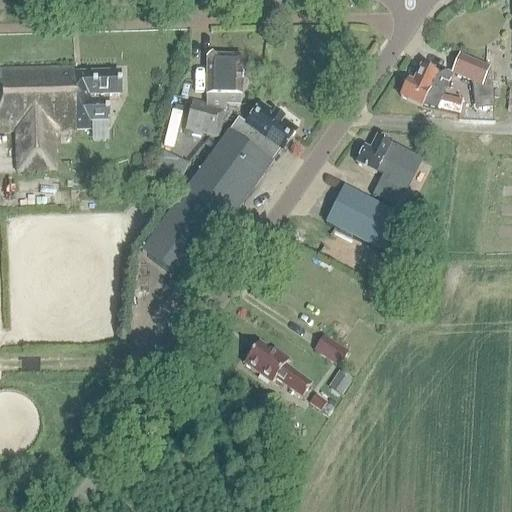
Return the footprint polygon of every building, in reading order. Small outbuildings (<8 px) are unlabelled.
[(241,58),(211,57),(206,62),(205,106),(191,102),(184,131),(217,140),(226,107),(240,107),(240,96),(241,58)] [(454,77),(470,83),(472,97),(492,95),(489,70),(458,57),(452,73),(455,75),(454,77)] [(399,98),(420,108),(421,106),(458,116),(461,103),(441,98),(450,77),(444,74),(439,77),(420,68),(412,84),(407,81),(399,98)] [(74,74),(74,69),(0,70),(0,133),(15,133),(16,174),(24,173),(54,172),(53,131),(91,130),(90,123),(107,123),(106,97),(119,96),(119,73),(74,74)] [(141,253),(180,281),(229,213),(234,217),(280,152),(281,153),(296,132),(282,122),(283,121),(274,115),(273,115),(260,106),(245,126),(237,120),(190,185),(141,253)] [(363,148),(355,165),(362,168),(385,179),(390,181),(388,184),(404,192),(410,179),(415,180),(424,162),(376,138),(369,151),(363,148)] [(175,158),(169,170),(182,176),(187,164),(175,158)] [(387,187),(381,201),(407,214),(413,199),(387,187)] [(342,190),(325,225),(385,255),(402,220),(342,190)] [(346,354),(322,339),(314,352),(336,367),(346,354)] [(258,344),(243,365),(270,385),(274,380),(301,399),(310,386),(284,367),(288,361),(273,351),(271,354),(258,344)] [(351,380),(341,374),(330,390),(339,397),(351,380)] [(308,406),(319,414),(327,405),(315,396),(308,406)]
